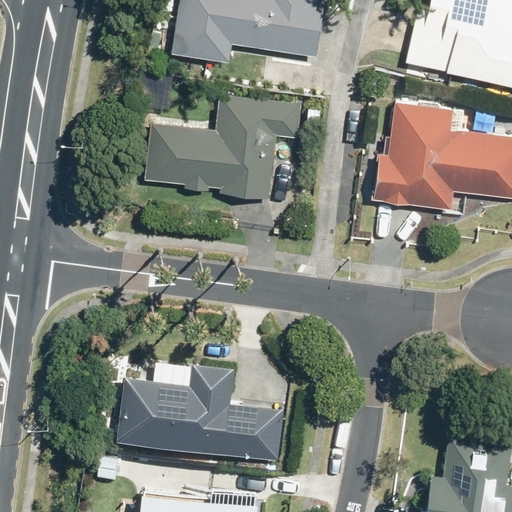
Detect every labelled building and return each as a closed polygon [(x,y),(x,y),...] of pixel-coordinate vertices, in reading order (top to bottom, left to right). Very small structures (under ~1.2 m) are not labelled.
[(325,0),(324,0),(181,0),(173,55),(230,64),(233,45),(317,58),(325,0)] [(417,4),(404,63),(445,72),(445,74),(511,87),(511,0),(429,0),(428,7),(417,4)] [(168,99),(173,99),(177,97),(179,91),(176,87),(170,86),(166,89),(165,94),(168,99)] [(207,187),(219,189),(219,193),(268,199),(275,136),(296,139),(300,105),(218,96),(214,131),(149,124),(144,181),(185,185),(185,189),(207,192),(207,187)] [(372,202),(450,211),(452,193),(511,200),(511,138),(449,130),(451,111),(394,104),(387,157),(377,156),(372,202)] [(117,435),(278,455),(284,404),(230,398),(234,364),(192,359),(190,380),(125,372),(117,435)] [(511,511),(511,474),(506,474),(511,434),(448,425),(443,462),(430,460),(425,499),(420,498),(418,511),(511,511)] [(137,511),(140,487),(141,478),(111,475),(113,453),(84,450),(76,511),(137,511)] [(139,511),(266,511),(257,511),(258,500),(143,486),(139,511)]
